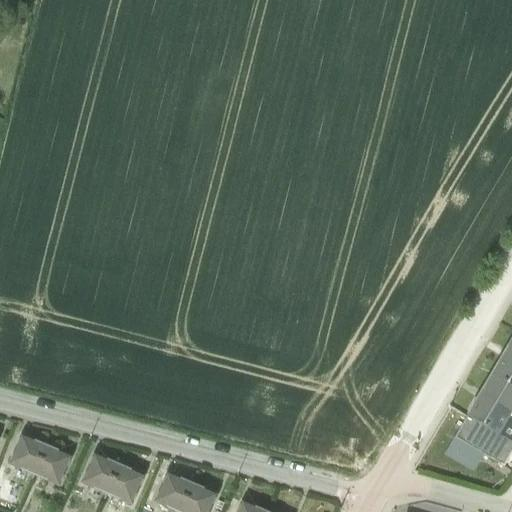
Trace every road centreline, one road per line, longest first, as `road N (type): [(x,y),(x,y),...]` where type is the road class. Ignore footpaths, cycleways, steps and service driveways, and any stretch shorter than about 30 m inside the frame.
road 1 (unclassified): [(371,496),(0,402)]
road 2 (unclassified): [(511,259),(382,478)]
road 3 (unclassified): [(382,478),(510,511)]
